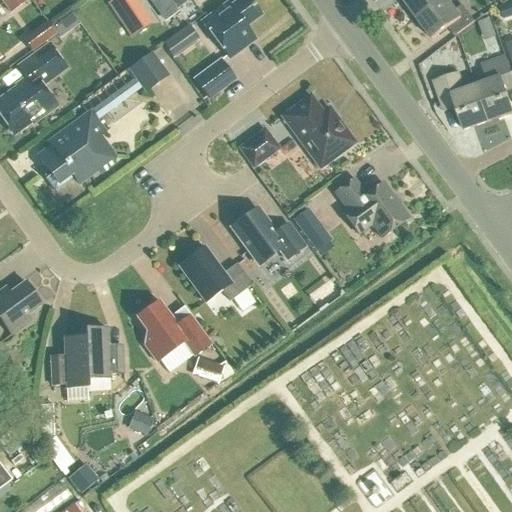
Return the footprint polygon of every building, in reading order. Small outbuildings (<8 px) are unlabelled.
[(0,0),(11,14),(30,0),(0,0)] [(137,0),(110,0),(106,4),(130,37),(152,21),(137,0)] [(170,0),(177,9),(188,0),(191,0),(195,5),(202,0),(170,0)] [(201,23),(228,60),(243,49),(240,46),(251,37),(244,28),(260,17),(247,0),(240,0),(229,8),(226,4),(201,23)] [(401,0),(416,19),(441,0),(401,0)] [(455,12),(446,0),(441,0),(416,19),(431,40),(448,28),(454,37),(474,22),(463,6),(455,12)] [(33,51),(55,35),(47,24),(24,40),(33,51)] [(198,41),(187,26),(161,45),(172,60),(198,41)] [(66,70),(48,46),(27,61),(35,73),(15,87),(18,91),(0,104),(0,118),(11,133),(28,121),(32,126),(56,108),(41,87),(66,70)] [(167,77),(151,55),(128,71),(145,93),(167,77)] [(488,84),(475,88),(487,124),(511,114),(511,111),(505,92),(511,89),(511,74),(506,58),(481,66),(488,84)] [(207,102),(236,81),(220,59),(191,80),(207,102)] [(426,76),(434,73),(431,63),(422,65),(426,76)] [(0,96),(20,77),(10,67),(0,76),(0,96)] [(487,124),(475,88),(465,92),(459,75),(434,84),(443,110),(455,106),(464,132),(487,124)] [(327,165),(355,145),(338,121),(331,126),(310,97),(281,118),(303,148),(310,143),(327,165)] [(105,134),(90,113),(47,144),(50,148),(36,158),(50,176),(45,180),(54,193),(73,179),(78,186),(89,178),(88,176),(95,171),(99,175),(115,163),(116,159),(100,137),(105,134)] [(279,150),(264,131),(238,150),(253,169),(279,150)] [(381,240),(408,220),(382,184),(365,196),(354,180),(334,195),(346,210),(341,213),(359,238),(372,228),(381,240)] [(308,208),(292,220),(315,251),(331,240),(308,208)] [(304,248),(287,226),(275,235),(256,210),(231,229),(259,267),(279,252),(286,261),(304,248)] [(230,302),(252,286),(236,265),(223,275),(204,249),(178,268),(205,304),(222,292),(230,302)] [(26,316),(41,305),(25,283),(10,294),(6,289),(0,292),(0,322),(10,337),(30,322),(26,316)] [(176,327),(158,303),(136,319),(146,333),(144,347),(156,364),(183,344),(193,358),(210,346),(189,318),(176,327)] [(107,330),(85,331),(85,339),(87,381),(109,380),(109,376),(123,375),(122,351),(108,352),(107,330)] [(64,362),(50,363),(51,387),(65,386),(66,390),(67,403),(88,402),(88,389),(87,381),(85,339),(63,340),(64,362)] [(201,358),(195,375),(219,383),(234,374),(226,361),(221,365),(201,358)] [(135,431),(147,436),(153,421),(141,416),(135,431)] [(0,464),(0,489),(12,481),(0,464)] [(93,488),(94,467),(73,466),(73,487),(93,488)]
